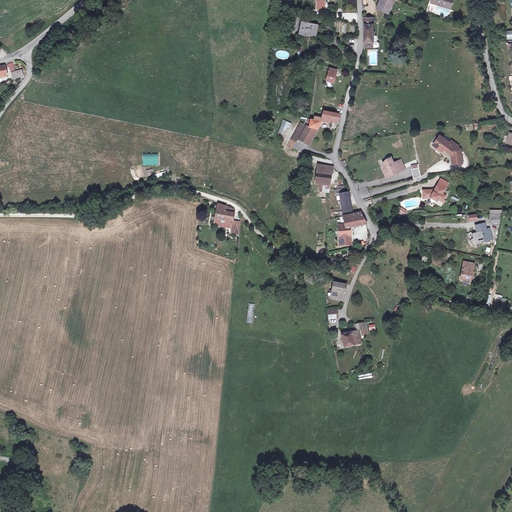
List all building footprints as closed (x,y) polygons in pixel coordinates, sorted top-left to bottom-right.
[(389,13),(394,0),(381,0),(378,8),(389,13)] [(431,0),(431,2),(451,9),(453,0),(431,0)] [(365,48),(373,48),(373,47),(373,41),(374,25),(372,25),(372,18),(363,18),(363,22),(365,22),(365,48)] [(316,36),(318,26),(302,23),(300,33),(316,36)] [(312,40),(300,39),(299,60),(310,61),(312,40)] [(337,71),(330,69),(326,81),(334,83),(337,71)] [(23,77),(22,71),(12,73),(13,79),(23,77)] [(299,99),(299,109),(308,110),(309,100),(299,99)] [(312,139),(322,121),(329,122),(330,120),(336,121),(335,126),(338,127),(340,118),(339,117),(339,115),(323,112),(322,119),(315,117),(314,120),(310,120),(309,127),(300,123),(292,140),(296,141),(297,139),(300,140),(303,134),(312,139)] [(278,133),(285,135),(290,123),(283,120),(278,133)] [(303,134),(300,140),(309,145),(312,139),(303,134)] [(434,145),(443,151),(444,150),(445,149),(453,154),(454,164),(463,163),(461,149),(458,147),(458,146),(452,141),(450,143),(440,136),(434,145)] [(445,149),(444,150),(451,155),(452,164),(454,164),(453,154),(445,149)] [(158,165),(158,154),(142,154),(142,165),(158,165)] [(383,163),(385,167),(387,172),(385,173),(387,178),(394,174),(394,173),(395,172),(395,173),(405,169),(401,160),(396,162),(397,163),(395,164),(392,157),(387,159),(388,160),(383,163)] [(332,167),(318,165),(315,184),(321,185),(320,191),(327,192),(327,190),(328,190),(328,186),(327,186),(329,174),(332,174),(332,167)] [(411,169),(413,179),(421,177),(419,168),(414,169),(411,169)] [(446,186),(439,183),(435,190),(423,191),(423,199),(430,199),(437,202),(438,200),(442,202),(446,196),(442,194),(446,186)] [(352,211),(348,193),(340,195),(343,213),(352,211)] [(232,228),(232,234),(239,234),(240,225),(233,225),(233,222),(235,214),(232,213),(233,210),(231,209),(226,207),(218,204),(215,218),(214,223),(215,224),(216,225),(232,228)] [(361,212),(344,216),(346,224),(341,224),(341,226),(338,226),(339,246),(351,244),(350,236),(349,236),(348,227),(354,226),(366,223),(361,212)] [(481,242),(492,239),(489,229),(486,230),(484,224),(477,226),(480,236),(481,242)] [(442,258),(430,256),(428,264),(440,266),(442,258)] [(463,280),(471,281),(474,264),(463,262),(462,271),(463,271),(461,279),(463,280)] [(331,297),(344,299),(347,285),(333,283),(331,297)] [(328,311),(329,319),(337,318),(337,310),(328,311)] [(358,330),(357,330),(352,332),(341,334),(344,348),(355,346),(355,345),(354,340),(360,339),(358,330)]
